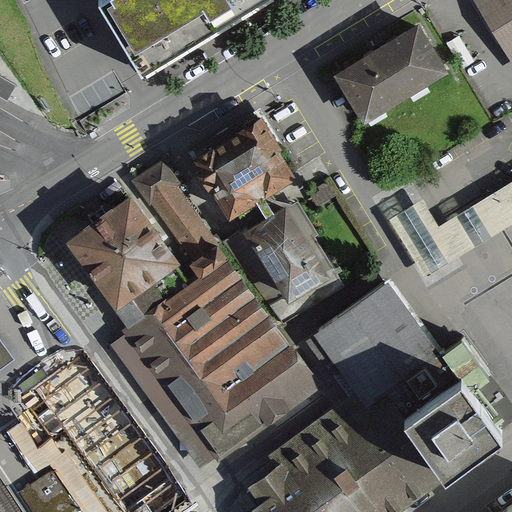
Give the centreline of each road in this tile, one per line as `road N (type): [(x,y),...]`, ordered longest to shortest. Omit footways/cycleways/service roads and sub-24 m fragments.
road 1 (residential): [(511,360),(475,311),(427,286),(280,49)]
road 2 (residential): [(0,220),(280,49)]
road 3 (unclassified): [(0,264),(171,508),(196,511)]
road 4 (unknown): [(150,127),(84,0)]
